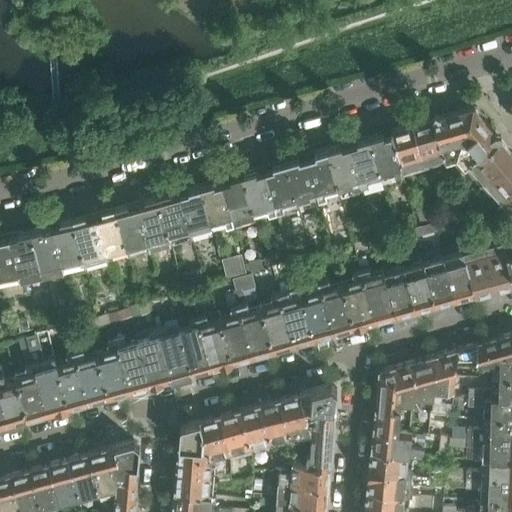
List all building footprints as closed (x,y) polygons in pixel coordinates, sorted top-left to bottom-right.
[(456,158),(464,167),(499,135),(475,108),(469,107),(469,106),(432,117),(444,159),(445,161),(456,158)] [(432,117),(412,123),(424,164),(444,159),(432,117)] [(391,129),(403,170),(424,164),(412,123),(391,129)] [(370,135),(382,176),(403,170),(391,129),(370,135)] [(382,176),(370,135),(348,141),(361,183),(382,176)] [(466,165),(481,182),(511,155),(511,149),(499,135),(464,167),(466,165)] [(327,147),(339,189),(361,183),(348,141),(327,147)] [(306,153),(318,195),(339,189),(327,147),(306,153)] [(306,153),(285,159),(297,201),(318,195),(306,153)] [(511,240),(503,238),(511,269),(511,155),(481,182),(510,214),(511,212),(511,240)] [(285,159),(264,165),(276,207),(297,201),(285,159)] [(264,165),(243,171),(255,213),(276,207),(264,165)] [(222,177),(234,219),(255,213),(243,171),(222,177)] [(222,177),(201,183),(212,223),(213,225),(234,219),(222,177)] [(212,223),(201,183),(180,189),(191,229),(212,223)] [(191,229),(180,189),(159,195),(170,235),(191,229)] [(137,201),(150,244),(171,238),(170,235),(159,195),(137,201)] [(137,201),(116,207),(129,250),(150,244),(137,201)] [(129,250),(116,207),(95,212),(108,256),(129,250)] [(417,211),(421,224),(437,219),(433,207),(417,211)] [(108,256),(95,212),(73,218),(86,262),(108,256)] [(73,218),(52,223),(65,267),(86,262),(73,218)] [(52,223),(31,228),(44,272),(65,267),(52,223)] [(31,228),(9,233),(22,277),(44,272),(31,228)] [(0,234),(0,277),(1,282),(22,277),(9,233),(0,234)] [(483,244),(495,286),(511,281),(511,269),(503,238),(483,244)] [(495,286),(483,244),(464,249),(475,292),(495,286)] [(444,255),(455,297),(475,292),(464,249),(444,255)] [(455,297),(444,255),(425,260),(437,302),(455,297)] [(425,260),(405,266),(417,308),(437,302),(425,260)] [(385,271),(397,314),(417,308),(405,266),(385,271)] [(303,290),(315,336),(336,331),(321,280),(320,280),(316,267),(306,270),(310,283),(313,282),(315,287),(303,290)] [(369,267),(362,268),(377,319),(397,314),(385,271),(384,267),(370,271),(369,267)] [(343,279),(356,325),(377,319),(362,268),(354,271),(355,275),(343,279)] [(183,274),(188,289),(200,285),(196,270),(183,274)] [(321,280),(336,331),(356,325),(343,279),(331,282),(329,277),(321,280)] [(236,289),(240,303),(254,354),(275,348),(262,302),(250,305),(248,300),(246,301),(242,287),(236,289)] [(281,291),(295,342),(315,336),(303,290),(291,293),(289,289),(281,291)] [(274,298),(262,302),(275,348),(295,342),(281,291),(273,293),(274,298)] [(200,298),(196,299),(214,365),(234,359),(221,313),(209,317),(208,312),(205,313),(204,310),(209,308),(206,297),(201,299),(200,298)] [(192,322),(181,325),(193,371),(214,365),(196,299),(193,300),(194,303),(188,305),(192,322)] [(233,310),(221,313),(234,359),(254,354),(240,303),(232,305),(233,310)] [(167,324),(159,326),(174,376),(193,371),(181,325),(168,328),(167,324)] [(139,336),(152,382),(174,376),(159,326),(150,328),(152,333),(139,336)] [(508,354),(511,354),(511,331),(502,334),(508,354)] [(457,357),(483,358),(494,358),(494,354),(508,354),(502,334),(458,347),(457,357)] [(125,335),(117,337),(132,388),(152,382),(139,336),(127,340),(125,335)] [(98,348),(111,394),(132,388),(117,337),(109,340),(110,345),(98,348)] [(85,347),(77,349),(91,399),(111,394),(98,348),(86,351),(85,347)] [(458,347),(436,353),(432,397),(441,398),(440,408),(452,409),(457,357),(458,347)] [(58,360),(70,405),(91,399),(77,349),(68,351),(69,357),(58,360)] [(416,358),(412,402),(421,403),(422,396),(432,397),(436,353),(416,358)] [(494,358),(483,358),(483,364),(494,364),(493,374),(511,374),(511,354),(508,354),(494,354),(494,358)] [(36,360),(50,411),(70,405),(58,360),(45,363),(44,358),(36,360)] [(412,402),(416,358),(395,364),(392,407),(401,408),(401,401),(412,402)] [(19,377),(30,417),(50,411),(36,360),(27,363),(28,368),(17,371),(19,377)] [(3,364),(0,365),(0,384),(11,422),(30,417),(19,377),(7,380),(3,364)] [(379,372),(374,426),(399,428),(401,408),(392,407),(395,364),(382,368),(379,372)] [(470,385),(470,394),(511,395),(511,374),(493,374),(493,386),(470,385)] [(300,391),(309,424),(334,426),(337,387),(331,382),(300,391)] [(0,425),(11,422),(0,384),(0,425)] [(300,391),(280,396),(292,436),(304,433),(311,434),(309,424),(300,391)] [(485,403),(484,415),(511,416),(511,395),(470,394),(470,402),(485,403)] [(260,402),(271,442),(292,436),(280,396),(260,402)] [(241,408),(252,448),(271,442),(260,402),(241,408)] [(252,448),(241,408),(221,413),(233,453),(252,448)] [(233,453),(221,413),(200,419),(213,458),(233,453)] [(469,435),(511,436),(511,416),(484,415),(484,426),(469,426),(469,435)] [(213,458),(200,419),(181,424),(176,489),(210,492),(213,458)] [(334,426),(309,424),(311,434),(310,451),(308,451),(307,460),(328,462),(331,463),(334,426)] [(399,428),(374,426),(372,447),(415,451),(423,451),(424,442),(416,441),(417,430),(399,428)] [(511,436),(469,435),(469,436),(450,435),(449,445),(468,446),(468,443),(483,444),(483,456),(511,457),(511,436)] [(116,487),(113,511),(133,511),(140,443),(133,438),(107,445),(119,486),(116,487)] [(107,445),(88,451),(100,492),(116,487),(119,486),(107,445)] [(370,466),(414,471),(415,451),(372,447),(370,466)] [(68,456),(80,497),(100,492),(88,451),(68,456)] [(80,497),(68,456),(49,462),(61,503),(80,497)] [(467,476),(511,478),(511,457),(483,456),(482,468),(447,467),(446,475),(467,476)] [(278,479),(327,483),(328,474),(330,472),(330,467),(328,464),(328,462),(307,460),(290,459),(270,469),(269,479),(278,479)] [(30,467),(42,508),(61,503),(49,462),(30,467)] [(370,466),(368,487),(412,491),(414,471),(370,466)] [(11,472),(21,511),(27,511),(42,508),(30,467),(11,472)] [(21,511),(11,472),(0,475),(0,507),(1,511),(21,511)] [(482,486),(481,497),(511,498),(511,478),(467,476),(446,475),(446,484),(447,481),(450,481),(450,484),(482,486)] [(327,483),(278,479),(276,499),(325,503),(326,494),(328,492),(329,487),(326,484),(327,483)] [(412,491),(368,487),(367,506),(410,511),(412,491)] [(202,511),(250,511),(250,509),(215,505),(217,493),(210,492),(176,489),(174,509),(202,511)] [(511,511),(511,498),(481,497),(481,509),(456,508),(457,503),(444,503),(443,511),(511,511)] [(325,503),(276,499),(275,511),(326,511),(327,511),(327,507),(325,504),(325,503)]
